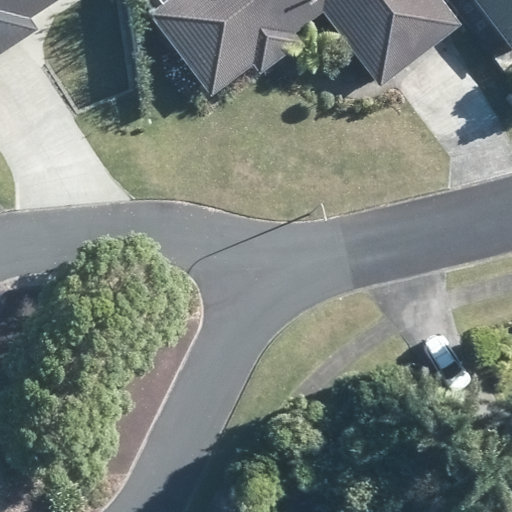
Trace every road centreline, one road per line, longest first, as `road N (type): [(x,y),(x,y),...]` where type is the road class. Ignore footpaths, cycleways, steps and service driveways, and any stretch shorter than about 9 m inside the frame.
road 1 (residential): [(267,267),(155,511)]
road 2 (residential): [(267,267),(511,205)]
road 3 (residential): [(0,256),(64,241),(175,238)]
